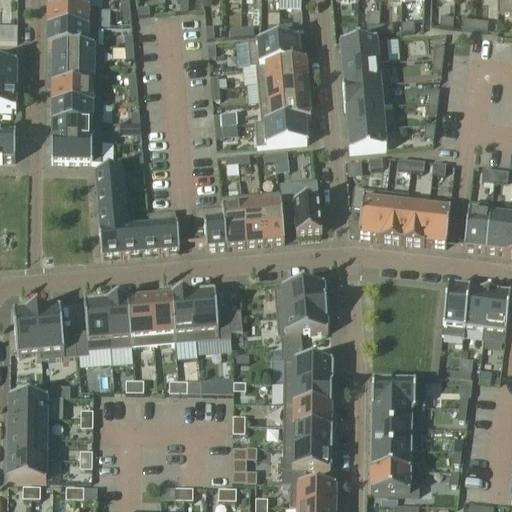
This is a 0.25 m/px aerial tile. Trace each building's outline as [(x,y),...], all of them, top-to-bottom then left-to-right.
[(47,0),(47,13),(88,14),(88,13),(88,0),(47,0)] [(511,0),(497,0),(498,18),(511,18),(511,9),(511,8),(511,0)] [(128,2),(120,2),(121,14),(129,14),(128,2)] [(180,5),(179,17),(187,16),(188,5),(180,5)] [(47,32),(97,33),(97,13),(88,13),(88,14),(47,13),(47,32)] [(149,13),(137,14),(138,21),(138,22),(150,21),(150,20),(149,13)] [(121,14),(123,26),(130,25),(130,21),(129,14),(121,14)] [(454,22),(441,21),(439,31),(452,32),(454,22)] [(475,25),(462,23),(461,33),(474,35),(475,25)] [(488,27),(475,25),(474,35),(487,36),(488,27)] [(413,26),(400,28),(401,37),(414,36),(413,26)] [(347,28),(347,41),(357,41),(357,28),(347,28)] [(392,28),(379,29),(380,39),(393,38),(392,28)] [(292,37),(291,29),(279,30),(280,38),(292,37)] [(379,29),(366,31),(367,41),(380,39),(379,29)] [(279,30),(267,31),(268,39),(280,38),(279,30)] [(213,31),(205,32),(206,44),(214,43),(213,31)] [(47,32),(47,52),(53,52),(97,52),(97,51),(97,33),(47,32)] [(253,40),(252,32),(241,33),(241,41),(253,40)] [(241,33),(229,34),(230,42),(241,41),(241,33)] [(132,40),(124,41),(125,53),(133,52),(132,40)] [(299,67),(297,43),(247,48),(250,72),(256,72),(255,71),(299,67)] [(339,49),(341,71),(378,68),(378,69),(388,68),(386,45),(362,47),(339,49)] [(53,52),(52,71),(102,72),(103,52),(97,51),(97,52),(53,52)] [(215,51),(207,51),(208,63),(216,63),(215,51)] [(444,52),(434,51),(433,63),(443,65),(444,52)] [(125,53),(126,65),(134,64),(133,52),(125,53)] [(443,65),(433,63),(431,76),(441,78),(443,65)] [(307,86),(305,67),(299,67),(255,71),(256,72),(257,90),(307,86)] [(343,92),(343,93),(380,90),(380,89),(378,69),(378,68),(341,71),(343,92)] [(0,91),(16,92),(16,69),(0,69),(0,91)] [(52,85),(52,90),(102,91),(102,72),(52,71),(52,85)] [(135,79),(127,80),(128,92),(136,91),(135,79)] [(218,82),(210,82),(211,94),(219,93),(218,82)] [(309,105),(307,86),(257,90),(259,109),(309,105)] [(380,90),(343,93),(343,92),(342,92),(344,114),(344,115),(345,115),(345,114),(382,111),(382,112),(391,111),(389,88),(380,89),(380,90)] [(51,106),(51,109),(101,110),(102,91),(52,90),(52,91),(51,106)] [(0,115),(12,115),(12,116),(13,116),(13,115),(16,115),(16,100),(16,92),(0,91),(0,115)] [(128,92),(129,103),(137,103),(136,91),(128,92)] [(211,94),(212,106),(220,105),(219,93),(211,94)] [(439,95),(429,94),(428,107),(437,108),(439,95)] [(310,124),(309,105),(259,109),(260,128),(261,129),(304,125),(310,125),(310,124)] [(437,108),(428,107),(426,120),(436,121),(437,108)] [(51,126),(51,128),(101,129),(101,110),(51,109),(51,126)] [(347,136),(347,137),(384,133),(382,112),(382,111),(345,114),(345,115),(347,136)] [(139,118),(131,118),(132,130),(140,130),(139,118)] [(214,132),(222,132),(221,120),(213,121),(214,132)] [(304,125),(261,129),(260,128),(254,128),(254,129),(256,153),(306,149),(304,125)] [(51,128),(51,147),(100,148),(101,129),(51,128)] [(435,130),(425,129),(423,142),(433,143),(435,130)] [(132,130),(133,142),(141,141),(140,130),(132,130)] [(223,144),(222,132),(214,132),(215,144),(223,144)] [(384,133),(347,137),(349,158),(386,155),(384,133)] [(1,166),(14,166),(15,140),(0,139),(0,167),(1,167),(1,166)] [(51,147),(50,168),(100,169),(100,148),(51,147)] [(287,157),(275,158),(276,166),(287,165),(287,157)] [(142,158),(134,159),(135,169),(135,171),(143,170),(143,169),(142,158)] [(276,166),(275,158),(263,159),(264,167),(276,166)] [(249,161),(237,162),(237,169),(249,169),(249,161)] [(237,169),(237,162),(225,163),(226,170),(237,169)] [(383,164),(370,165),(371,175),(384,174),(383,164)] [(411,166),(398,165),(397,175),(410,176),(411,166)] [(424,168),(411,166),(410,176),(423,177),(424,168)] [(446,170),(433,168),(431,178),(444,180),(446,170)] [(495,176),(482,174),(481,184),(494,186),(495,176)] [(96,194),(96,199),(132,196),(132,190),(131,176),(95,179),(96,194)] [(508,178),(495,176),(494,186),(507,187),(508,178)] [(292,188),(279,189),(279,198),(281,210),(293,209),(296,242),(322,239),(318,194),(293,196),(292,188)] [(351,194),(350,212),(361,214),(358,242),(379,244),(380,244),(385,198),(363,195),(351,194)] [(96,199),(98,218),(134,215),(133,208),(132,196),(96,199)] [(279,198),(259,200),(264,250),(284,248),(281,210),(279,198)] [(379,244),(379,245),(402,248),(406,210),(407,210),(408,201),(385,198),(380,244),(379,244)] [(259,200),(240,202),(245,251),(264,250),(259,200)] [(240,202),(220,203),(222,226),(225,253),(245,251),(240,202)] [(486,257),(492,210),(469,208),(463,254),(486,257)] [(406,210),(402,248),(424,250),(424,249),(428,213),(407,210),(406,210)] [(511,212),(492,210),(486,257),(506,259),(507,259),(511,222),(511,212)] [(221,213),(212,214),(213,226),(222,226),(221,213)] [(428,213),(424,249),(445,252),(450,215),(428,213)] [(212,214),(202,215),(203,226),(203,227),(213,226),(212,214)] [(99,230),(100,236),(118,235),(136,233),(135,226),(134,215),(98,218),(99,230)] [(202,215),(192,216),(192,227),(203,226),(202,215)] [(172,218),(165,218),(166,230),(176,230),(175,217),(172,218)] [(166,230),(165,218),(156,219),(157,231),(166,230)] [(156,219),(148,220),(148,228),(149,232),(157,231),(156,219)] [(203,226),(192,227),(193,238),(204,237),(203,227),(203,226)] [(213,226),(203,227),(204,237),(205,248),(206,255),(225,253),(222,226),(213,226)] [(159,259),(179,257),(178,251),(178,249),(176,230),(166,230),(157,231),(159,259)] [(152,260),(159,259),(157,231),(149,232),(137,233),(140,261),(152,260)] [(140,261),(137,233),(136,233),(118,235),(121,262),(138,261),(140,261)] [(121,262),(118,235),(100,236),(98,236),(101,264),(115,263),(121,262)] [(204,237),(193,238),(194,249),(205,248),(204,237)] [(342,329),(337,289),(324,291),(329,330),(342,329)] [(273,295),(275,318),(325,314),(323,290),(273,295)] [(447,293),(441,342),(442,342),(463,344),(465,335),(464,335),(468,295),(447,293)] [(468,295),(464,335),(465,335),(483,337),(484,337),(489,297),(479,296),(479,297),(468,295)] [(483,337),(482,347),(504,349),(510,300),(498,299),(498,298),(489,297),(484,337),(483,337)] [(230,338),(228,324),(217,325),(214,298),(192,300),(197,347),(231,344),(230,338)] [(170,302),(175,349),(197,347),(192,300),(170,302)] [(149,304),(153,351),(175,349),(170,302),(149,304)] [(153,351),(149,304),(127,305),(131,353),(153,351)] [(131,353),(127,305),(106,307),(110,355),(131,353)] [(110,355),(106,307),(83,309),(86,337),(74,338),(76,362),(88,361),(88,357),(110,355)] [(76,362),(74,338),(62,339),(60,313),(36,315),(40,358),(39,358),(39,366),(76,362)] [(280,342),(281,355),(302,354),(300,340),(327,338),(325,314),(275,318),(277,342),(280,342)] [(39,358),(40,358),(36,315),(12,318),(16,361),(39,358)] [(228,324),(230,338),(242,337),(240,316),(228,317),(228,324)] [(283,367),(283,389),(331,390),(331,367),(301,367),(302,354),(281,355),(281,367),(283,367)] [(236,359),(236,367),(248,368),(248,359),(236,359)] [(446,375),(446,383),(458,384),(458,376),(446,375)] [(458,376),(458,384),(470,386),(470,378),(458,376)] [(479,376),(478,384),(490,386),(491,378),(479,376)] [(372,387),(371,411),(420,411),(420,414),(424,414),(424,388),(412,388),(412,384),(412,383),(396,383),(396,388),(372,387)] [(125,387),(125,399),(134,399),(134,387),(125,387)] [(134,387),(134,399),(143,399),(143,387),(134,387)] [(169,387),(169,399),(178,400),(178,387),(169,387)] [(178,387),(178,400),(186,400),(187,388),(178,387)] [(216,388),(215,400),(233,401),(233,397),(233,388),(216,388)] [(245,388),(233,388),(233,397),(245,397),(245,388)] [(283,389),(283,411),(331,411),(331,390),(283,389)] [(30,391),(30,403),(47,403),(47,404),(53,404),(53,392),(30,391)] [(460,402),(458,414),(466,415),(468,403),(460,402)] [(8,424),(47,425),(47,404),(47,403),(30,403),(9,403),(8,424)] [(283,411),(282,433),(330,433),(331,411),(283,411)] [(371,411),(371,433),(420,433),(420,414),(420,411),(371,411)] [(458,414),(457,426),(465,427),(466,415),(458,414)] [(92,417),(80,417),(80,425),(92,426),(92,417)] [(232,431),(244,431),(245,423),(232,422),(232,431)] [(8,445),(46,445),(46,444),(47,425),(8,424),(8,445)] [(92,426),(80,425),(80,434),(92,434),(92,426)] [(244,440),(244,431),(232,431),(232,440),(244,440)] [(282,433),(282,454),(330,455),(330,433),(282,433)] [(371,433),(370,455),(419,455),(420,433),(371,433)] [(53,467),(54,444),(46,444),(46,445),(8,445),(8,465),(46,466),(46,467),(53,467)] [(454,445),(453,457),(461,458),(462,446),(454,445)] [(235,486),(249,486),(250,452),(236,452),(235,486)] [(282,454),(281,491),(290,491),(305,491),(306,477),(329,477),(330,455),(282,454)] [(370,455),(370,477),(419,477),(419,455),(370,455)] [(79,466),(92,466),(92,458),(80,457),(79,466)] [(453,457),(452,469),(460,470),(461,458),(453,457)] [(7,487),(46,487),(46,467),(46,466),(8,465),(7,487)] [(79,475),(91,475),(92,466),(79,466),(79,475)] [(370,477),(370,500),(419,500),(419,477),(370,477)] [(450,478),(449,490),(457,491),(458,479),(450,478)] [(289,511),(334,511),(335,491),(305,491),(290,491),(289,511)] [(31,493),(22,493),(22,505),(31,505),(31,493)] [(40,493),(31,493),(31,505),(40,505),(40,493)] [(74,506),(74,494),(65,493),(65,506),(74,506)] [(83,506),(83,494),(74,494),(74,506),(83,506)] [(183,506),(184,494),(175,494),(174,506),(183,506)] [(192,506),(192,494),(184,494),(183,506),(192,506)] [(227,507),(227,495),(218,495),(218,507),(227,507)] [(236,507),(236,495),(227,495),(227,507),(236,507)]
